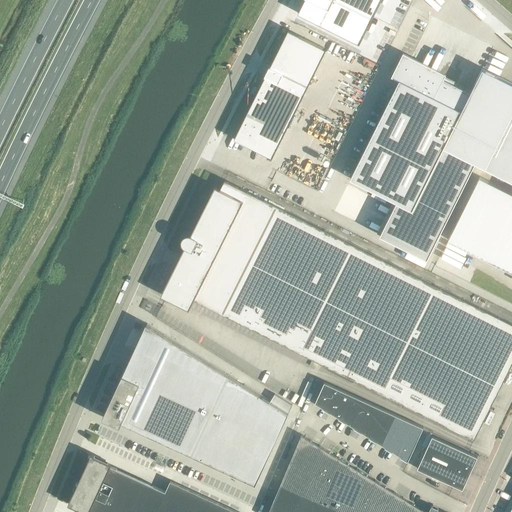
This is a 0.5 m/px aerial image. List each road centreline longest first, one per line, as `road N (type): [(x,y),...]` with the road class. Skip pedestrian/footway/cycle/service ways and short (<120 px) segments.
road 1 (unclassified): [(278,0),(117,313),(38,511)]
road 2 (motorway): [(0,185),(92,0)]
road 3 (unknown): [(76,417),(248,490)]
road 4 (motorway): [(65,0),(0,126)]
